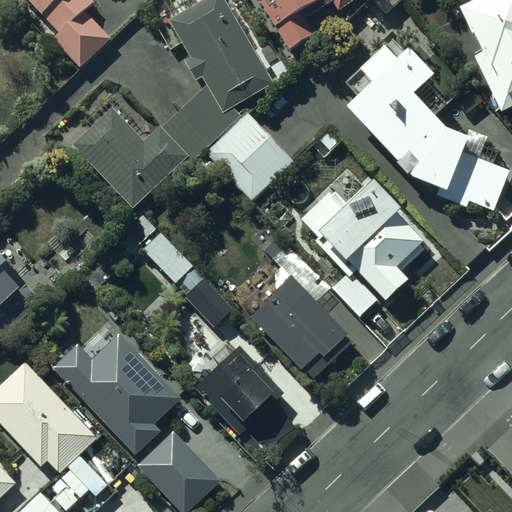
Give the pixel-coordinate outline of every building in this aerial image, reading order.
[(24,0),(59,35),(52,41),(80,71),(111,41),(86,14),(95,5),(90,0),(24,0)] [(112,109),(67,150),(126,213),(178,163),(182,168),(233,120),(227,110),(267,86),(215,0),(205,0),(196,6),(192,0),(162,0),(173,18),(168,22),(191,60),(184,63),(196,83),(203,79),(207,87),(163,130),(161,128),(144,144),(112,109)] [(247,0),(267,33),(268,32),(283,54),(307,37),(298,24),(327,5),(333,15),(355,0),(247,0)] [(366,2),(384,21),(402,5),(397,0),(366,0),(365,1),(366,2)] [(511,0),(490,0),(460,14),(507,116),(511,113),(511,0)] [(380,47),(366,60),(337,88),(347,99),(333,113),(384,167),(382,169),(394,181),(396,180),(399,183),(430,196),(430,198),(460,211),(463,204),(487,214),(504,176),(449,152),(450,151),(424,122),(440,107),(418,83),(422,80),(396,53),(390,58),(380,47)] [(250,115),(205,159),(253,207),(297,164),(250,115)] [(322,197),(293,223),(304,236),(302,238),(340,281),(346,275),(373,305),(397,283),(387,272),(416,245),(395,222),(392,224),(358,186),(336,206),(327,196),(323,199),(322,197)] [(154,233),(135,252),(168,287),(188,267),(154,233)] [(310,277),(281,248),(266,262),(274,270),(267,276),(268,293),(264,297),(273,306),(268,311),(261,303),(242,321),(293,374),(295,371),(307,383),(346,345),(309,307),(325,291),(311,276),(310,277)] [(0,335),(33,305),(0,268),(0,335)] [(189,272),(173,288),(197,313),(213,297),(189,272)] [(71,346),(45,371),(127,458),(153,434),(147,427),(173,402),(112,338),(86,362),(71,346)] [(209,367),(186,388),(231,437),(275,396),(226,344),(205,363),(209,367)] [(60,470),(63,472),(76,486),(89,499),(105,484),(77,455),(91,441),(18,365),(0,382),(0,433),(35,470),(41,464),(53,477),(60,470)] [(168,435),(132,469),(171,511),(184,511),(215,483),(174,439),(172,440),(168,435)] [(72,488),(60,473),(46,485),(59,499),(72,488)] [(0,496),(11,486),(0,474),(0,496)] [(46,494),(49,491),(45,487),(43,489),(42,489),(21,508),(24,511),(55,511),(53,509),(56,506),(53,503),(50,506),(46,502),(50,498),(46,494)]
